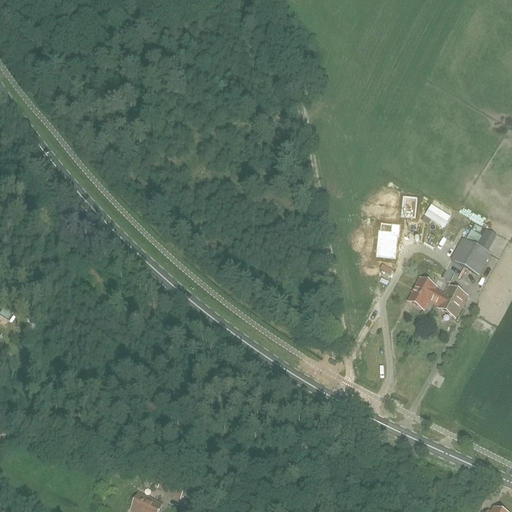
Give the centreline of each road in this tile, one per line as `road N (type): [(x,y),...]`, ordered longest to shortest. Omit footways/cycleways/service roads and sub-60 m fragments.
road 1 (primary): [(511,484),(294,376),(162,280),(57,171),(0,89)]
road 2 (track): [(282,0),(349,369)]
road 3 (track): [(190,511),(366,416)]
